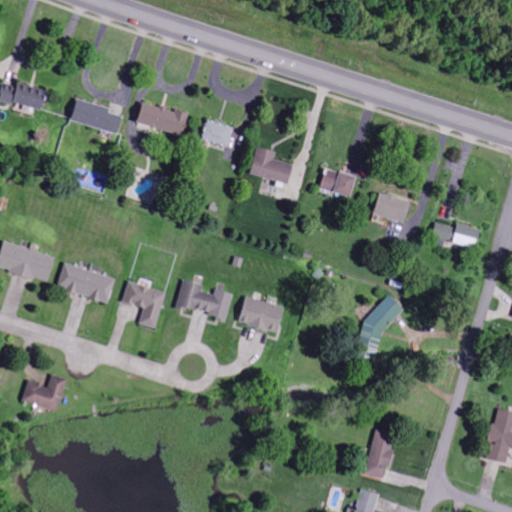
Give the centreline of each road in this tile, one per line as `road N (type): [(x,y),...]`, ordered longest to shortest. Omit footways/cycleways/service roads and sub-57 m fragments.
road 1 (tertiary): [(511,156),(45,0)]
road 2 (residential): [(424,511),(511,218)]
